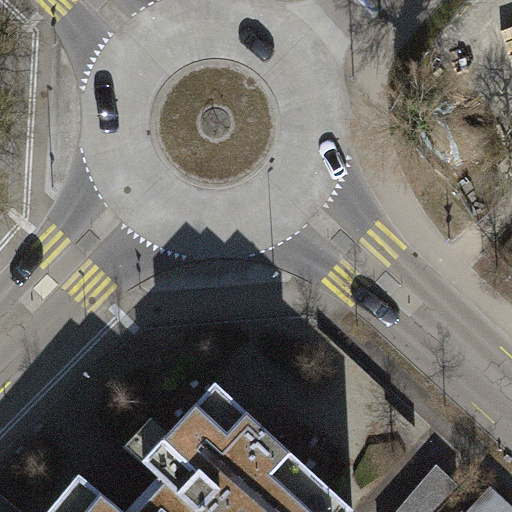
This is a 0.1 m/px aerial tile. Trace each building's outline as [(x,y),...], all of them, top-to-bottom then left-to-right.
[(214,356),(128,442),(173,489),(197,511),(351,511),(362,501),(214,356)] [(442,464),(393,511),(434,511),(462,484),(442,464)] [(138,511),(82,469),(46,511),(138,511)] [(197,511),(173,489),(151,511),(197,511)] [(0,511),(25,511),(0,493),(0,511)] [(511,511),(511,502),(507,498),(492,511),(511,511)]
